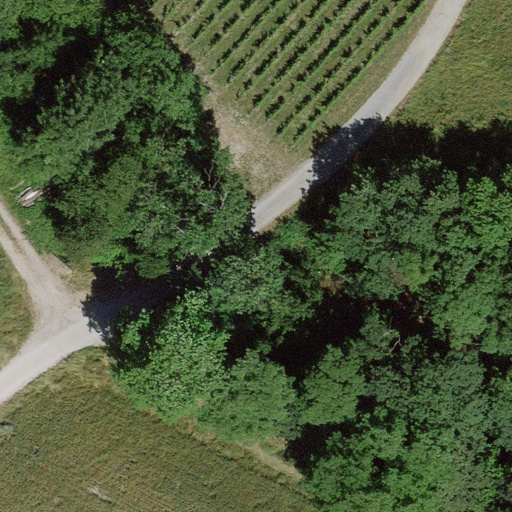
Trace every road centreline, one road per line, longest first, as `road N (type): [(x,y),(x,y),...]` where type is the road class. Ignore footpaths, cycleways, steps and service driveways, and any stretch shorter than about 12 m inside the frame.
road 1 (track): [(511,370),(335,398),(254,395),(177,371),(104,324)]
road 2 (residential): [(0,394),(72,325),(104,324)]
road 3 (track): [(0,216),(72,325)]
